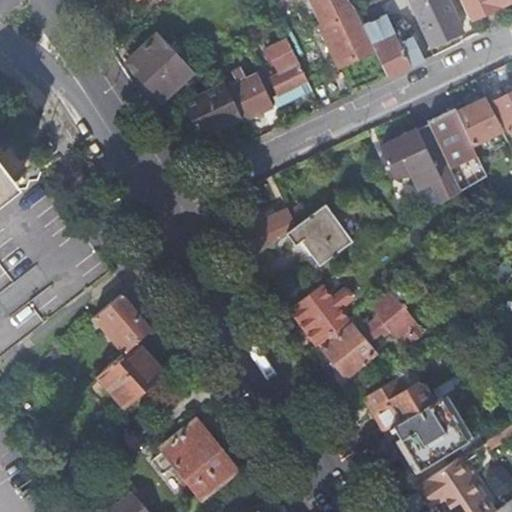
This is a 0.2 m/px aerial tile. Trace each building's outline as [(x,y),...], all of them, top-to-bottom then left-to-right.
[(355,10),(347,0),(310,0),(322,26),(320,27),(338,65),(356,57),(374,49),(362,26),(355,10)] [(407,0),(429,47),(445,40),(461,32),(445,0),(407,0)] [(511,0),(458,0),(468,21),(494,9),(511,0)] [(386,14),(362,24),(374,49),(387,77),(395,73),(409,67),(422,60),(403,18),(390,24),(386,14)] [(180,60),(156,35),(131,59),(142,70),(137,74),(162,100),(192,72),(180,60)] [(277,95),(307,81),(287,39),(267,48),(279,75),(270,79),(274,87),(277,95)] [(131,59),(127,63),(137,74),(142,70),(131,59)] [(242,119),(243,122),(258,115),(272,108),(256,74),(247,79),(242,69),(233,73),(238,83),(227,88),(242,119)] [(277,95),(271,97),(276,108),(312,92),(307,81),(277,95)] [(222,128),(242,119),(227,88),(226,85),(186,103),(202,137),(222,128)] [(511,92),(493,103),(510,134),(511,133),(511,92)] [(471,106),(456,112),(471,145),(502,130),(485,99),(471,106)] [(456,112),(453,106),(440,113),(427,119),(461,192),(486,177),(471,145),(456,112)] [(442,203),(460,192),(428,124),(381,145),(385,155),(390,164),(397,178),(411,172),(418,188),(432,182),(442,203)] [(0,200),(17,187),(0,165),(0,200)] [(0,354),(105,275),(34,174),(17,187),(0,200),(0,354)] [(296,228),(287,234),(296,247),(302,243),(319,267),(332,258),(334,261),(338,258),(335,255),(351,244),(325,207),(296,228)] [(245,228),(259,254),(287,234),(296,228),(287,208),(268,216),(267,213),(261,216),(255,218),(257,222),(245,228)] [(93,317),(124,352),(136,341),(149,330),(137,316),(152,303),(135,283),(93,317)] [(289,308),(317,345),(319,343),(348,320),(339,308),(352,298),(344,288),(332,298),(321,284),(289,308)] [(348,320),(319,343),(346,378),(376,354),(368,344),(388,328),(401,344),(409,338),(413,343),(425,333),(389,287),(368,303),(378,316),(363,328),(366,331),(361,335),(354,326),(349,319),(348,320)] [(357,312),(349,319),(354,326),(362,319),(357,312)] [(124,352),(96,377),(124,407),(121,410),(132,422),(153,403),(144,391),(164,372),(136,341),(124,352)] [(398,378),(363,398),(383,432),(389,428),(433,402),(423,386),(416,384),(418,379),(408,363),(394,372),(398,378)] [(469,440),(443,396),(433,402),(389,428),(392,432),(395,430),(420,471),(445,455),(451,465),(460,459),(470,452),(465,443),(469,440)] [(197,422),(163,449),(165,451),(152,461),(163,475),(176,465),(202,498),(240,468),(224,447),(220,450),(197,422)] [(442,501),(449,511),(495,511),(497,511),(460,459),(451,465),(421,485),(435,506),(436,505),(442,501)] [(149,511),(133,491),(119,503),(116,499),(100,511),(149,511)] [(436,505),(440,511),(449,511),(442,501),(436,505)]
